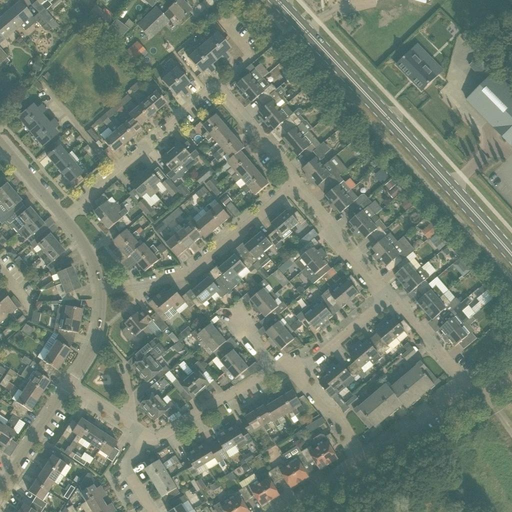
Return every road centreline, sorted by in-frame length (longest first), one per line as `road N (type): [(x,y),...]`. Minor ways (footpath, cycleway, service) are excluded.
road 1 (secondary): [(511,256),(275,0)]
road 2 (residential): [(364,458),(464,387),(396,301),(385,301)]
road 3 (residential): [(100,290),(193,272),(296,184)]
road 4 (residential): [(64,218),(217,85)]
road 5 (residential): [(147,443),(274,369),(296,376)]
road 6 (residential): [(385,301),(296,184)]
road 7 (residential): [(296,184),(217,85)]
